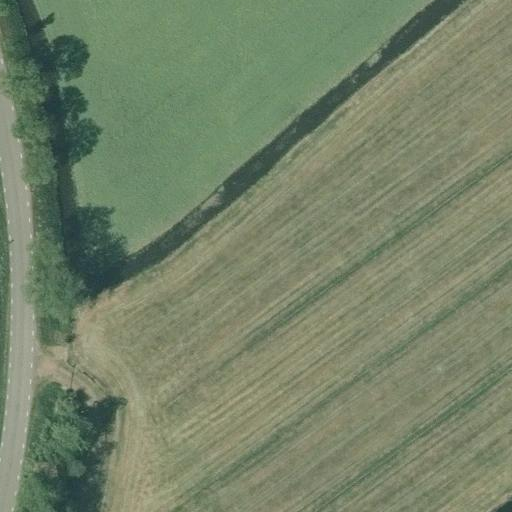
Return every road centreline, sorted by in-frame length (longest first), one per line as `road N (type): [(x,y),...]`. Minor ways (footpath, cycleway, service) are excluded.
road 1 (secondary): [(20,365),(19,229),(0,108)]
road 2 (unclassified): [(82,511),(94,439),(89,397),(59,374),(20,365)]
road 3 (secondary): [(0,511),(20,365)]
